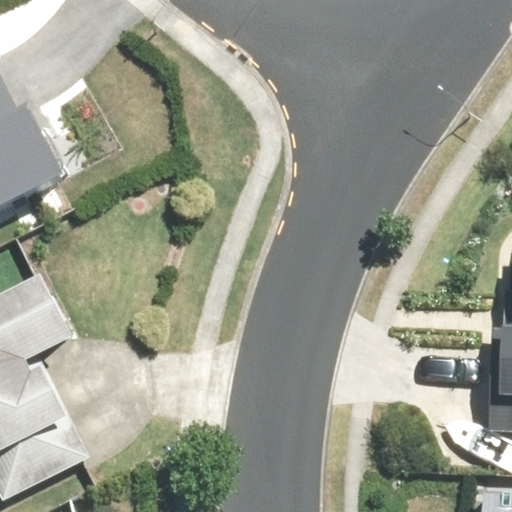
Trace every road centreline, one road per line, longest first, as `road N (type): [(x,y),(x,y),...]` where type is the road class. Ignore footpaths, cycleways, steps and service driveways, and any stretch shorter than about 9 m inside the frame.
road 1 (residential): [(275,511),(282,389),(334,217),(400,96)]
road 2 (residential): [(256,0),(400,96)]
